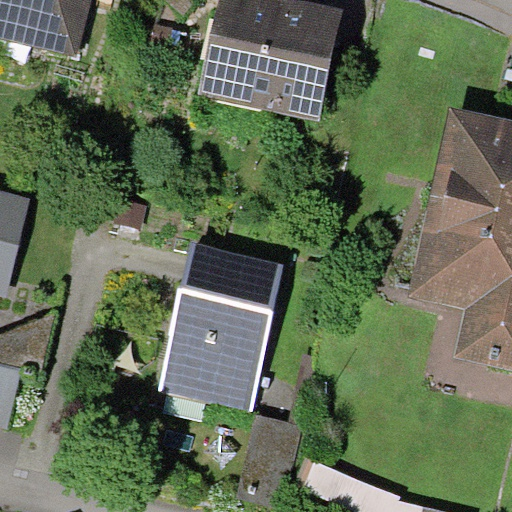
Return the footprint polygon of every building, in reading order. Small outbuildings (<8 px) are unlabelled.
[(92,0),(0,0),(0,40),(76,60),(92,0)] [(344,17),(266,0),(220,0),(200,98),(321,125),(344,17)] [(511,121),(451,108),(407,302),(463,315),(452,361),(511,374),(511,121)] [(28,195),(0,188),(0,294),(5,296),(28,195)] [(281,268),(190,248),(159,389),(250,409),(281,268)] [(22,370),(0,364),(0,428),(7,430),(22,370)] [(302,428),(259,418),(239,498),(283,508),(302,428)]
